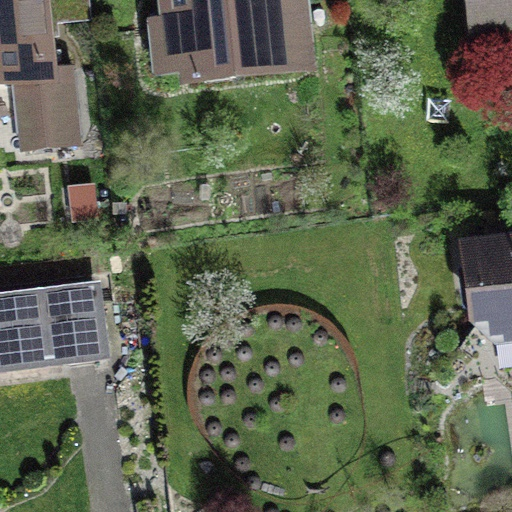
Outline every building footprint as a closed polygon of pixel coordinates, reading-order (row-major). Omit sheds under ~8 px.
[(304,0),(156,0),(166,86),(313,69),(304,0)] [(511,0),(461,0),(467,62),(511,57),(511,0)] [(50,5),(0,11),(0,103),(17,101),(26,167),(91,159),(80,80),(60,83),(50,5)] [(511,250),(459,258),(473,359),(511,353),(511,250)] [(0,311),(0,390),(112,377),(101,297),(0,311)]
